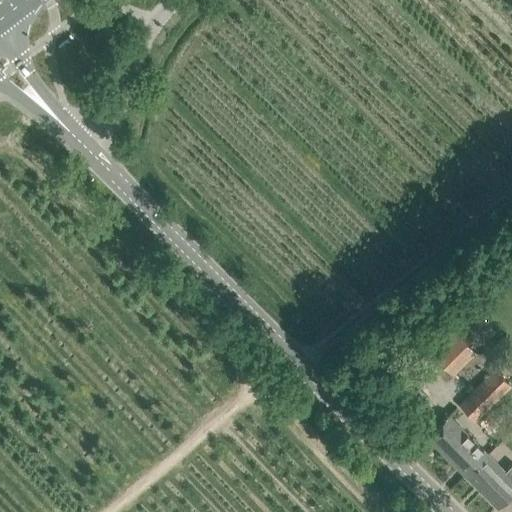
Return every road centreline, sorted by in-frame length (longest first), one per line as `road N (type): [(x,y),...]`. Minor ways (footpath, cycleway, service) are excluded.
road 1 (unclassified): [(447,511),(84,146)]
road 2 (unclassified): [(84,146),(112,107),(151,20),(177,0)]
